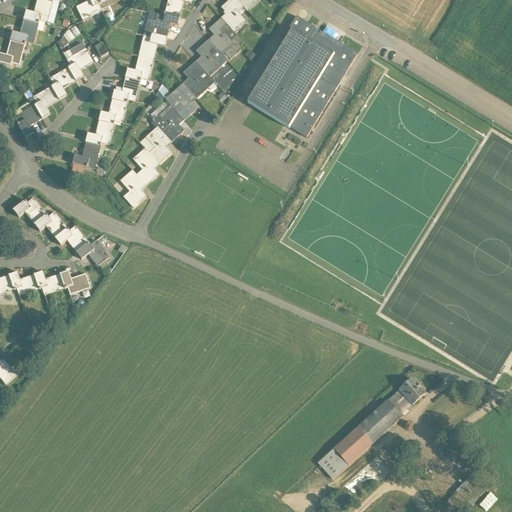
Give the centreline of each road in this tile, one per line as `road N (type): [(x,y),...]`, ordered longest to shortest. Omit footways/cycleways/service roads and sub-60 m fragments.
road 1 (unclassified): [(135,236),(511,399)]
road 2 (unclassified): [(380,36),(511,115)]
road 3 (residential): [(24,161),(112,60)]
road 4 (residential): [(26,165),(102,223),(135,236)]
road 5 (unclassified): [(135,236),(203,124)]
